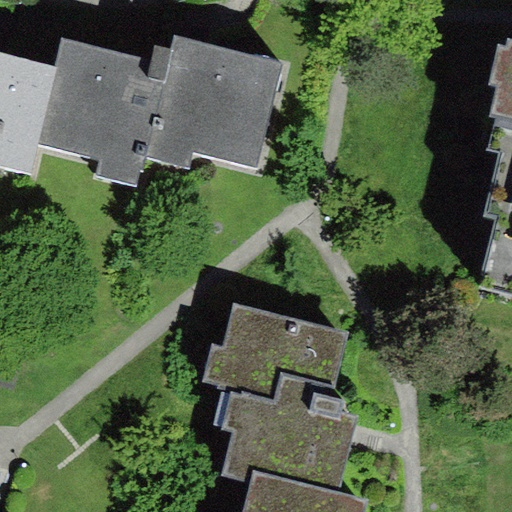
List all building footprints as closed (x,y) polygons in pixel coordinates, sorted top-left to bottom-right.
[(60,75),(40,152),(99,167),(94,185),(143,198),(149,174),(192,184),(198,158),(257,173),(283,70),(181,44),(177,59),(159,55),(155,73),(66,51),(60,75)] [(511,54),(510,54),(508,60),(501,59),(492,94),(499,99),(484,162),(500,166),(485,227),(496,229),(479,301),(511,308),(511,54)] [(0,168),(36,178),(40,152),(60,75),(0,60),(0,168)] [(346,344),(234,316),(223,357),(205,353),(197,387),(234,396),(225,433),(237,436),(224,477),(255,486),(344,509),(363,437),(365,428),(342,422),(346,405),(331,401),(346,344)] [(356,511),(344,509),(255,486),(247,511),(356,511)]
